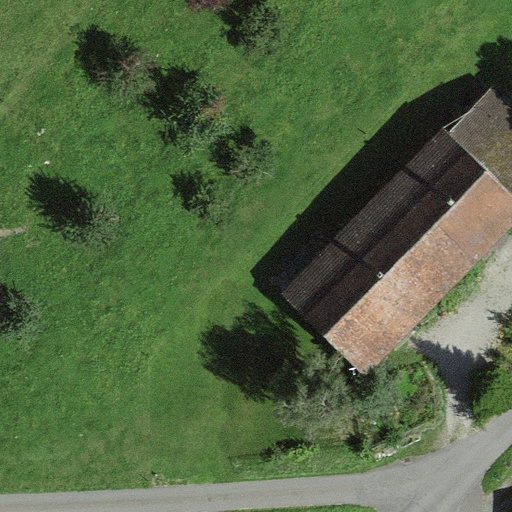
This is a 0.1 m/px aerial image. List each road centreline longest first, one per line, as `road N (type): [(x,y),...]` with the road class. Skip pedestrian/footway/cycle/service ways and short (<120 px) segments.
road 1 (unclassified): [(0,490),(430,491)]
road 2 (unclassified): [(430,491),(511,399)]
